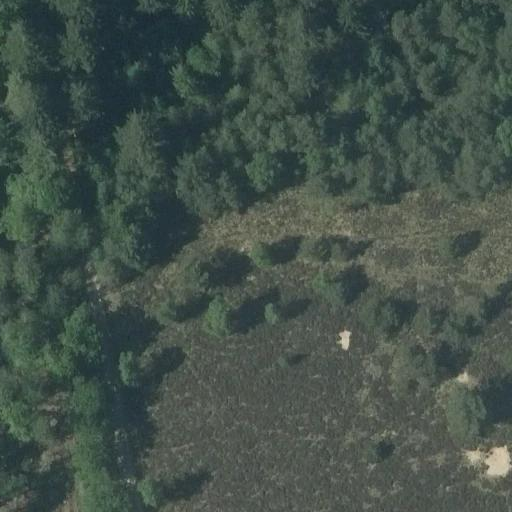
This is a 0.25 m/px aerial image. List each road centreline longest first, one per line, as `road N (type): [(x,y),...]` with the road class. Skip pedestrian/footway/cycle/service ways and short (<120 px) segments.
road 1 (track): [(44,41),(56,157),(87,264),(131,511)]
road 2 (track): [(169,0),(152,22),(96,44),(45,52)]
